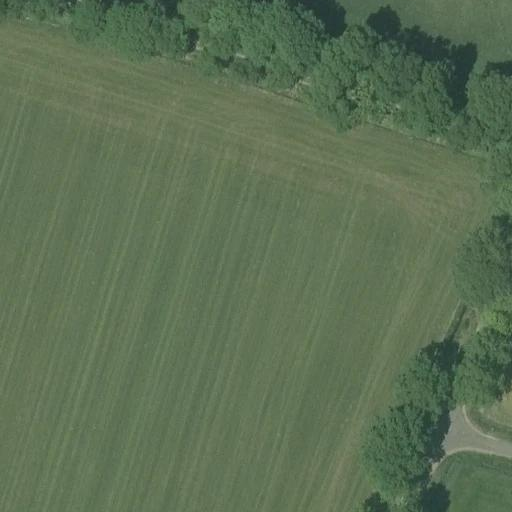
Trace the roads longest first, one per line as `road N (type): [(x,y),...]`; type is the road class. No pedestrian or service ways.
road 1 (track): [(61,0),(511,143)]
road 2 (unclassified): [(438,438),(511,270)]
